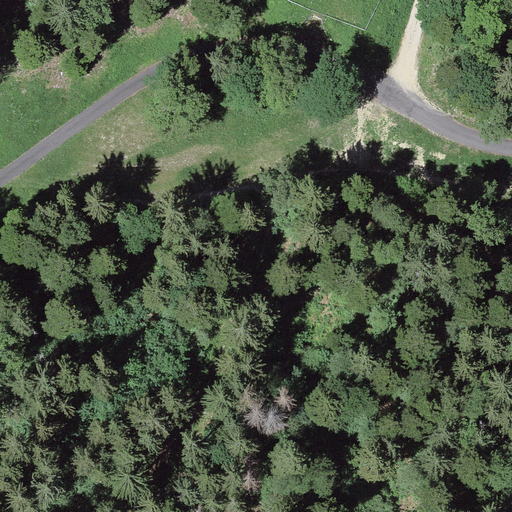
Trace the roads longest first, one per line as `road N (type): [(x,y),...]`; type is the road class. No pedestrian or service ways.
road 1 (track): [(511,152),(430,122),(332,65),(231,55),(130,93),(0,186)]
road 2 (track): [(143,511),(269,250),(393,101)]
